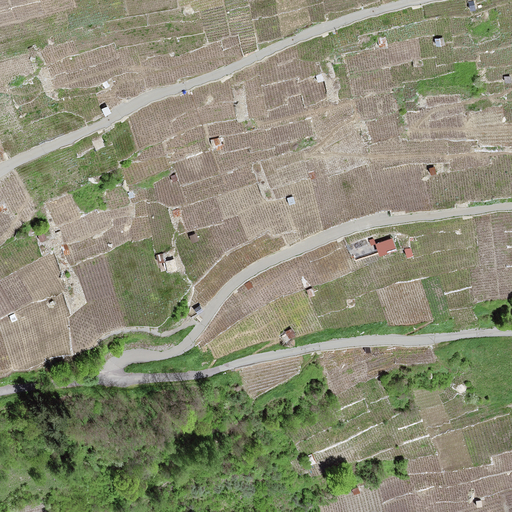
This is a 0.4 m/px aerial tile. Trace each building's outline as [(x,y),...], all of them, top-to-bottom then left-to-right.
[(199,231),(191,234),(193,241),(202,238),(199,231)] [(392,240),(377,245),(381,255),(386,254),(386,251),(395,248),(392,240)] [(371,243),(353,250),(356,260),(375,253),(371,243)] [(178,256),(168,259),(172,270),(181,267),(178,256)] [(17,313),(12,315),(16,322),(21,320),(17,313)]
